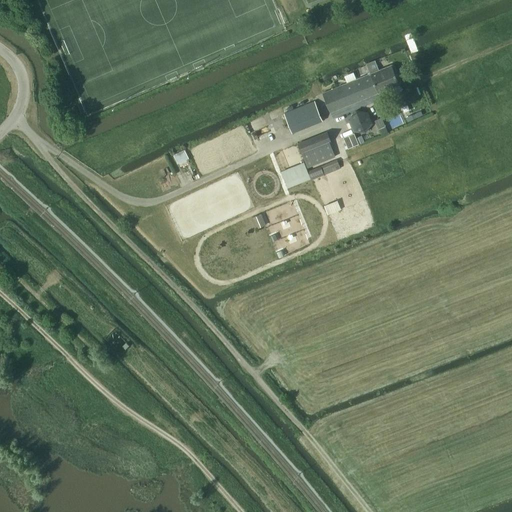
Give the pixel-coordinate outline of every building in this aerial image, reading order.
[(347,84),(322,94),(330,113),(390,88),(399,85),(391,66),(379,71),(375,61),(366,65),(366,66),(369,72),(367,73),(368,75),(356,80),(354,74),(344,78),(347,84)] [(322,121),(314,101),(284,114),(292,133),(322,121)] [(356,111),(349,120),(353,131),(365,133),(372,123),(368,112),(356,111)] [(421,112),(406,119),(408,122),(422,115),(421,112)] [(381,118),(375,120),(379,129),(385,127),(381,118)] [(335,157),(330,143),(331,142),(326,132),(298,144),(308,168),(335,157)] [(354,133),(343,138),(348,149),(358,144),(364,142),(362,136),(356,138),(354,133)] [(185,151),(173,156),(177,164),(188,159),(185,151)] [(304,163),(281,172),(288,188),(310,179),(304,163)] [(337,163),(309,175),(310,179),(311,180),(312,180),(340,169),(337,163)] [(337,201),(324,206),(327,214),(341,209),(337,201)]
